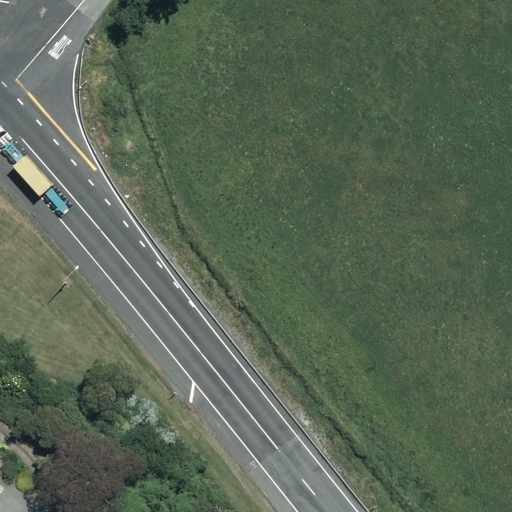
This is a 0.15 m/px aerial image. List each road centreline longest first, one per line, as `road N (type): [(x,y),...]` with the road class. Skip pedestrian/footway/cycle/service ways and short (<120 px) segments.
road 1 (trunk): [(0,110),(330,511)]
road 2 (unclassified): [(0,103),(84,0)]
